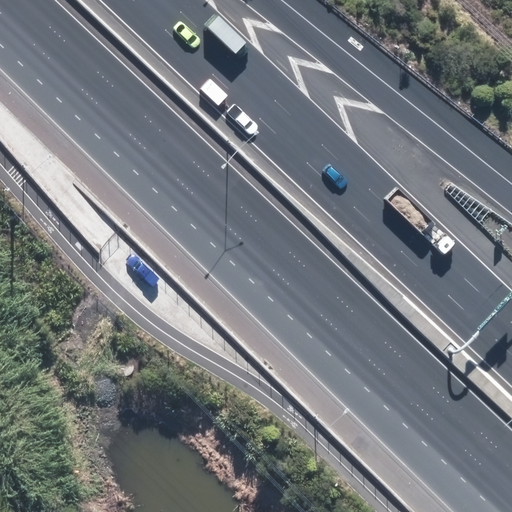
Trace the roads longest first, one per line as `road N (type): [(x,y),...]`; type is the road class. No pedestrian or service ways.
road 1 (motorway): [(168,0),(511,324)]
road 2 (motorway): [(511,495),(196,185)]
road 3 (motorway): [(471,511),(344,383),(196,185)]
road 4 (motorway): [(261,0),(511,199)]
road 5 (motorway): [(196,185),(0,0)]
